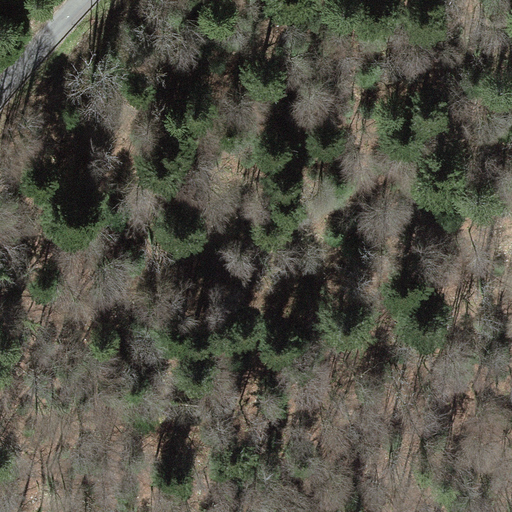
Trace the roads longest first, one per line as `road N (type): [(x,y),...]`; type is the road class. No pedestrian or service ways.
road 1 (track): [(252,435),(350,331),(421,272),(511,227)]
road 2 (tertiary): [(0,114),(97,0)]
